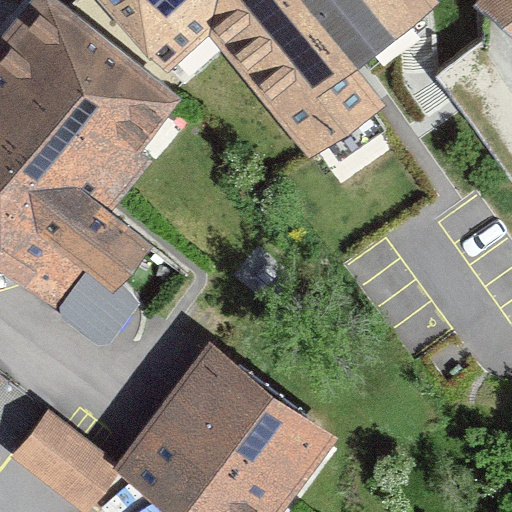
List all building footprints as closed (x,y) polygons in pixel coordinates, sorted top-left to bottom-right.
[(183,98),(61,0),(31,0),(0,38),(0,266),(57,307),(87,269),(116,292),(153,244),(112,211),(154,159),(143,150),(183,98)] [(105,0),(166,73),(211,36),(314,161),(386,102),(358,69),(442,0),(105,0)] [(511,0),(480,0),(511,35),(511,0)] [(120,461),(115,468),(119,472),(174,511),(284,511),(342,435),(211,339),(120,461)] [(90,511),(119,472),(115,468),(120,461),(50,411),(16,457),(84,511),(90,511)]
